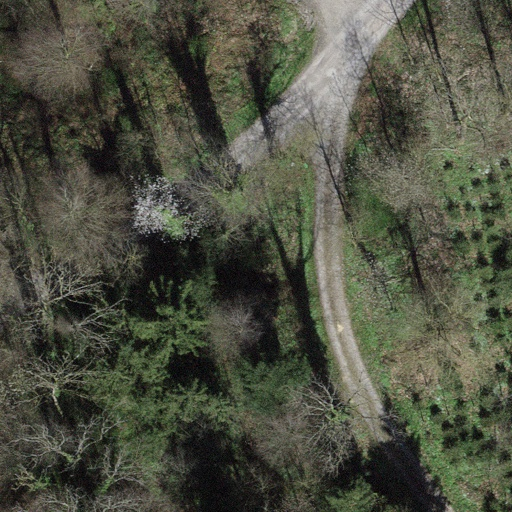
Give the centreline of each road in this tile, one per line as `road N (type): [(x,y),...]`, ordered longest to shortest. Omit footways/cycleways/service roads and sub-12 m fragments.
road 1 (track): [(238,0),(362,347),(450,511)]
road 2 (unclassified): [(416,0),(281,115),(135,196),(0,291)]
